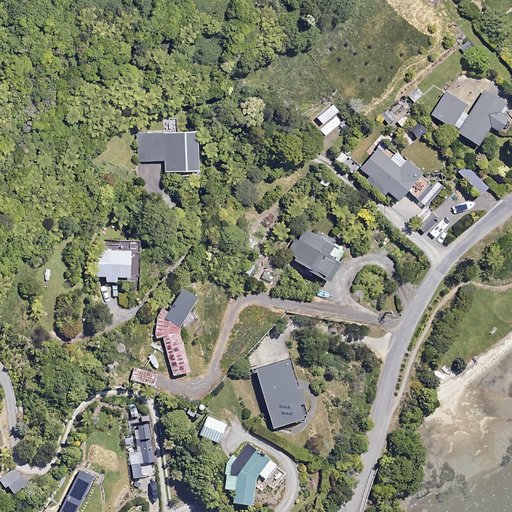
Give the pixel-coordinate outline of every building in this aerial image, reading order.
[(478,74),(451,113),(475,130),(487,114),(496,120),(511,97),(478,74)] [(424,93),(417,86),(408,95),(414,102),(424,93)] [(405,109),(400,102),(382,117),(388,124),(405,109)] [(411,121),(404,114),(395,122),(402,129),(411,121)] [(158,144),(158,163),(197,162),(196,117),(136,117),(136,144),(158,144)] [(373,135),(353,157),(391,193),(422,160),(402,141),(391,152),(373,135)] [(487,187),(470,169),(463,176),(479,194),(487,187)] [(328,231),(298,212),(279,241),(322,269),(335,249),(321,240),(328,231)] [(130,238),(97,234),(93,264),(126,268),(130,238)] [(196,289),(180,275),(151,313),(155,324),(175,318),(196,289)] [(268,326),(260,308),(248,313),(256,331),(268,326)] [(155,354),(160,371),(188,362),(175,318),(155,324),(164,352),(155,354)] [(286,347),(249,359),(268,419),(306,407),(286,347)] [(157,374),(134,368),(131,381),(154,386),(157,374)] [(226,424),(206,415),(197,435),(217,444),(226,424)] [(150,423),(136,424),(137,439),(151,438),(150,423)] [(274,459),(244,432),(226,459),(232,467),(229,496),(250,500),(254,476),(274,459)] [(154,441),(138,442),(139,464),(155,463),(154,441)] [(28,481),(13,466),(0,479),(0,480),(14,495),(28,481)] [(164,511),(164,474),(147,475),(148,511),(164,511)]
